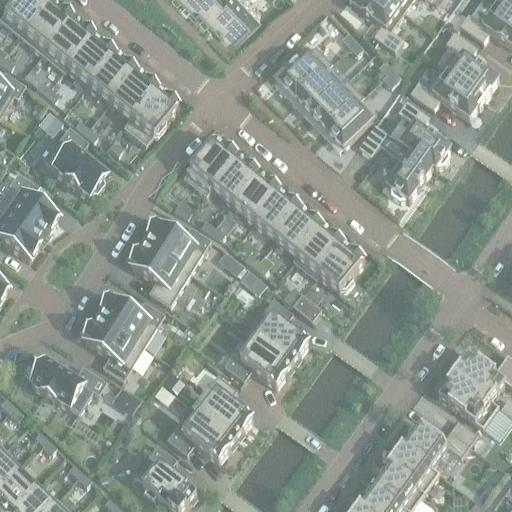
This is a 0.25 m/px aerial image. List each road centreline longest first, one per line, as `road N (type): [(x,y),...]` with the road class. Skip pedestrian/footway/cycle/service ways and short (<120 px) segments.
road 1 (residential): [(221,102),(149,178),(59,323),(0,353)]
road 2 (residential): [(458,302),(446,284),(221,102)]
road 3 (residential): [(308,511),(458,302)]
road 4 (residential): [(221,102),(97,0)]
road 5 (residential): [(320,0),(221,102)]
